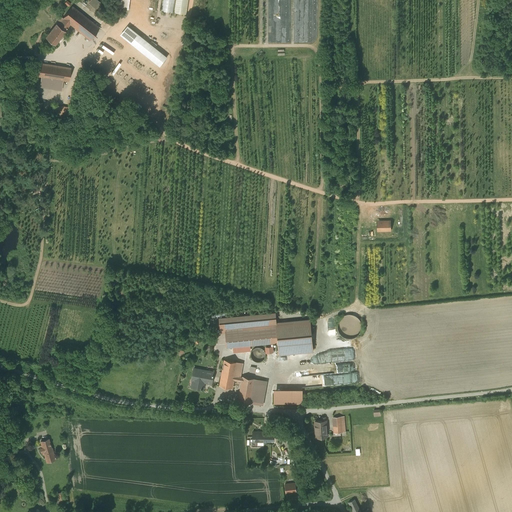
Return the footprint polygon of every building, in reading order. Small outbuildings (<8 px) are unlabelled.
[(101,0),(91,0),(90,3),(99,9),(104,1),(101,0)] [(124,0),(124,8),(131,9),(132,0),(124,0)] [(175,0),(162,0),(161,12),(173,14),(175,0)] [(189,0),(176,0),(174,14),(187,16),(189,0)] [(58,25),(64,30),(70,24),(90,40),(99,28),(72,6),(63,18),(63,19),(58,25)] [(64,30),(58,25),(56,24),(46,37),(55,44),(65,31),(64,30)] [(166,56),(127,25),(120,34),(159,65),(166,56)] [(105,44),(104,47),(115,54),(116,52),(105,44)] [(86,60),(93,48),(90,46),(83,58),(86,60)] [(70,68),(38,63),(36,76),(41,76),(40,86),(61,90),(63,80),(68,81),(70,68)] [(121,104),(96,85),(92,91),(117,110),(121,104)] [(42,102),(35,101),(34,110),(41,111),(42,102)] [(391,220),(377,220),(377,231),(391,231),(391,220)] [(220,332),(226,332),(227,346),(278,342),(276,323),(275,312),(219,317),(220,332)] [(346,337),(349,338),(352,338),(355,337),(358,335),(360,332),(361,329),(362,326),(361,323),(360,320),(358,317),(355,315),(352,314),(349,314),(346,315),(343,316),(340,318),(338,321),(338,324),(338,328),(338,331),(340,334),(343,336),(346,337)] [(310,320),(276,323),(278,342),(279,354),(313,351),(310,320)] [(258,362),(259,362),(261,361),(262,360),(264,359),(265,358),(265,356),(265,355),(265,353),(265,351),(264,350),(263,349),(261,348),(260,347),(258,347),(257,347),(255,348),(254,349),(252,350),(251,351),(251,353),(251,354),(251,356),(251,357),(252,359),(253,360),(255,361),(256,361),(258,362)] [(237,362),(224,360),(219,385),(232,388),(234,380),(242,381),(238,400),(261,405),(266,381),(243,376),(243,377),(235,376),(237,362)] [(214,372),(196,369),(192,387),(203,389),(204,385),(203,385),(204,382),(212,383),(214,372)] [(353,371),(333,373),(334,384),(345,383),(345,379),(354,379),(353,371)] [(302,403),(302,389),(274,389),(275,403),(302,403)] [(344,416),(333,417),(334,433),(346,432),(344,416)] [(326,420),(315,421),(316,437),(326,436),(325,426),(326,426),(326,420)] [(264,432),(253,432),(252,446),(257,446),(257,442),(263,442),(264,442),(264,432)] [(270,432),(264,432),(264,442),(270,442),(270,440),(274,440),(274,433),(270,433),(270,432)] [(48,439),(41,441),(42,445),(42,447),(41,447),(40,448),(41,451),(42,451),(43,454),(44,453),(46,458),(52,456),(51,452),(52,452),(53,452),(52,447),(51,448),(48,439)] [(51,452),(52,456),(46,458),(47,461),(54,459),(52,452),(51,452)] [(295,483),(285,484),(286,492),(296,491),(295,483)] [(57,492),(58,499),(56,499),(57,505),(65,504),(64,491),(57,492)] [(360,511),(355,500),(349,503),(352,511),(360,511)]
